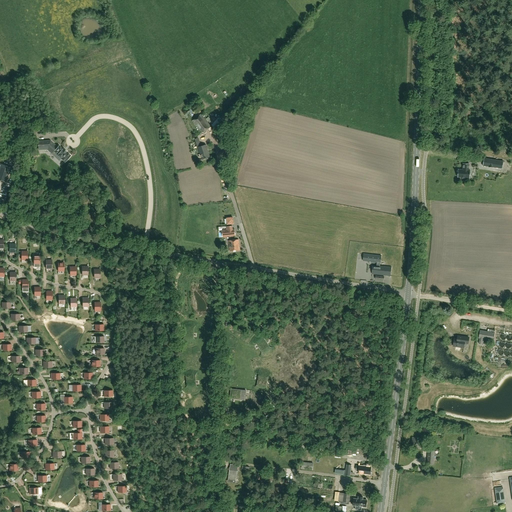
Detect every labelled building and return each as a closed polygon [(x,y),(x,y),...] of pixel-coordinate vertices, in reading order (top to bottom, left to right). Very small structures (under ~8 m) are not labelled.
[(202,133),(211,126),(201,114),(192,121),(202,133)] [(51,153),(57,147),(50,140),(38,141),(38,149),(47,149),(51,153)] [(57,147),(51,153),(51,154),(59,161),(61,159),(65,162),(71,156),(71,155),(70,156),(66,152),(66,151),(66,152),(67,151),(64,149),(63,149),(64,149),(63,149),(63,148),(62,149),(59,145),(57,147)] [(202,159),(210,157),(206,145),(198,147),(202,159)] [(503,161),(484,158),(483,166),(502,169),(503,161)] [(463,163),(463,170),(458,170),(458,177),(462,177),(462,179),(466,179),(466,178),(469,178),(470,170),(469,170),(469,164),(463,163)] [(1,164),(0,166),(0,179),(6,182),(10,167),(1,164)] [(93,226),(98,221),(90,213),(85,217),(93,226)] [(232,229),(232,226),(226,227),(226,230),(222,230),(222,237),(235,235),(235,229),(232,229)] [(230,251),(240,250),(239,240),(229,240),(230,251)] [(364,254),(363,261),(371,262),(377,263),(377,265),(373,265),(372,274),(390,276),(391,267),(379,266),(380,263),(381,263),(381,255),(364,254)] [(494,332),(494,330),(488,329),(487,331),(480,330),(479,338),(480,338),(479,343),(482,344),(483,339),(493,340),(494,333),(494,332)] [(468,343),(469,337),(458,335),(457,339),(454,338),(453,346),(464,347),(465,343),(468,343)] [(264,340),(257,344),(262,351),(268,347),(264,340)] [(194,376),(187,377),(188,385),(195,385),(194,376)] [(259,376),(258,384),(265,386),(267,377),(259,376)] [(232,390),(231,398),(240,399),(240,400),(245,400),(246,390),(241,390),(240,391),(232,390)] [(61,395),(61,403),(64,403),(73,403),(72,397),(64,397),(64,395),(61,395)] [(424,448),(424,440),(419,439),(419,438),(413,438),(412,447),(415,447),(415,448),(420,448),(424,448)] [(433,464),(434,456),(437,456),(437,454),(434,453),(435,451),(428,450),(427,464),(433,464)] [(313,470),(313,463),(302,462),(301,469),(313,470)] [(359,473),(370,474),(371,467),(370,467),(371,464),(366,463),(366,466),(360,465),(360,466),(356,466),(356,470),(359,470),(359,473)] [(236,480),(238,465),(231,464),(229,479),(236,480)] [(350,473),(351,465),(346,465),(346,471),(344,470),(344,475),(350,476),(354,476),(354,473),(350,473)] [(495,490),(497,503),(505,502),(503,488),(495,490)] [(349,502),(350,494),(344,493),(344,494),(342,494),(340,503),(347,504),(348,502),(349,502)] [(358,499),(354,498),(353,505),(366,507),(367,500),(362,499),(363,497),(358,496),(358,499)]
